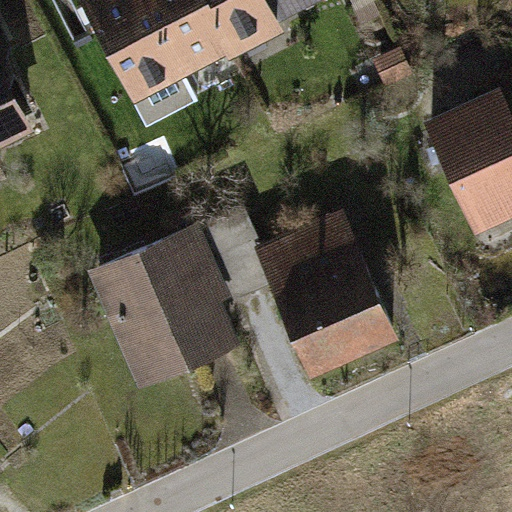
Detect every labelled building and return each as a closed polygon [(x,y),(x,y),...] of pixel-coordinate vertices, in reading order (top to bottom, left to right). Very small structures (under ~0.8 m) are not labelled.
[(149,0),(88,0),(129,92),(183,65),(149,0)] [(212,0),(149,0),(183,65),(231,45),(212,0)] [(268,0),(212,0),(231,45),(279,22),(268,0)] [(277,0),(289,22),(330,0),(277,0)] [(0,61),(0,161),(71,138),(41,48),(0,61)] [(511,96),(509,89),(433,121),(482,235),(511,221),(511,96)] [(385,213),(299,243),(348,384),(434,354),(385,213)] [(236,238),(135,272),(169,374),(271,340),(236,238)]
